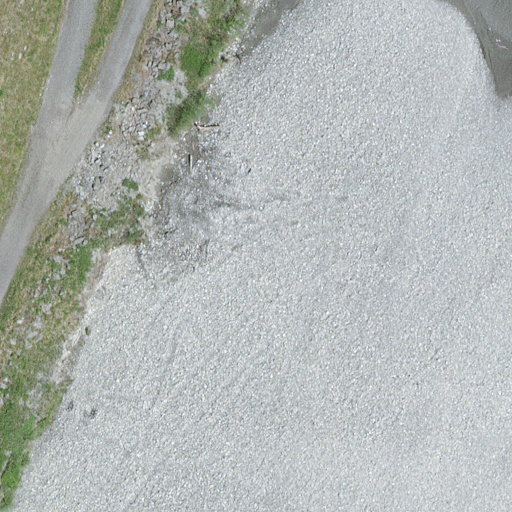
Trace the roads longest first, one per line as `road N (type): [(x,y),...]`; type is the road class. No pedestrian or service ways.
road 1 (track): [(0,282),(38,190),(79,0)]
road 2 (track): [(38,190),(103,89),(136,0)]
